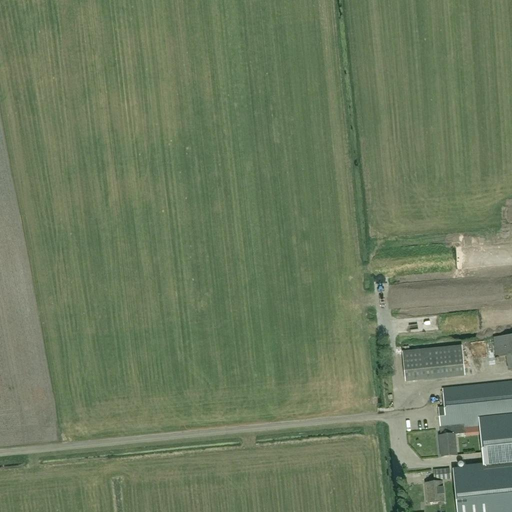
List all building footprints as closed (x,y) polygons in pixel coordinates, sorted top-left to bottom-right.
[(437,288),(419,287),(418,296),(436,298),(437,288)] [(460,289),(460,295),(476,294),(476,298),(486,298),(486,299),(497,298),(496,294),(499,294),(499,287),(460,289)] [(508,372),(511,371),(511,336),(493,338),(496,358),(506,357),(508,372)] [(405,382),(465,376),(462,346),(402,352),(405,382)] [(465,428),(480,426),(484,469),(511,466),(511,382),(443,389),(444,408),(438,408),(441,436),(439,437),(441,458),(457,456),(455,435),(465,434),(465,428)] [(435,481),(450,480),(450,469),(434,471),(435,481)] [(428,504),(445,502),(443,482),(426,484),(428,504)]
